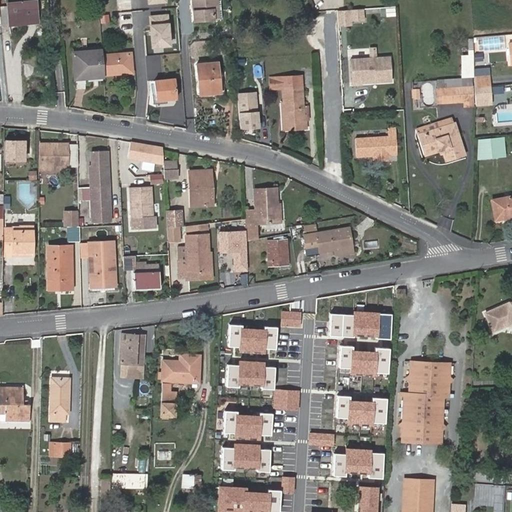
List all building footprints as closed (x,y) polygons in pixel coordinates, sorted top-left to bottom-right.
[(6,0),(7,7),(9,25),(36,23),(33,0),(6,0)] [(191,0),(194,20),(214,18),(212,0),(191,0)] [(386,7),(387,15),(397,14),(396,6),(386,7)] [(0,8),(0,20),(1,26),(9,25),(7,7),(0,8)] [(139,9),(127,9),(127,30),(138,30),(139,9)] [(350,9),(337,10),(338,25),(351,24),(350,9)] [(169,14),(149,15),(151,50),(171,48),(169,14)] [(484,36),(484,50),(505,50),(505,36),(484,36)] [(102,54),(101,49),(72,52),(75,79),(104,76),(103,75),(102,54)] [(102,54),(103,75),(134,72),(132,52),(102,54)] [(475,53),(475,66),(484,66),(484,53),(475,53)] [(362,84),(361,82),(361,79),(374,79),(374,81),(391,80),(390,57),(351,59),(353,84),(362,84)] [(197,64),(200,94),(221,92),(219,62),(197,64)] [(155,72),(157,100),(177,99),(174,70),(155,72)] [(237,92),(252,91),(251,70),(236,71),(237,92)] [(284,122),(304,121),(301,77),(272,79),(273,86),(282,85),(284,122)] [(444,89),(471,87),(471,79),(443,81),(444,89)] [(475,80),(475,89),(489,88),(489,79),(475,80)] [(472,106),(471,87),(444,89),(445,103),(462,102),(463,107),(472,106)] [(437,103),(445,103),(444,89),(436,89),(437,103)] [(258,92),(237,93),(239,130),(260,128),(258,92)] [(417,129),(419,134),(455,123),(453,117),(417,129)] [(443,148),(444,153),(446,160),(465,154),(455,123),(419,134),(426,154),(440,149),(443,148)] [(378,155),(378,159),(391,159),(390,155),(397,154),(396,129),(389,130),(389,136),(355,138),(356,156),(373,155),(378,155)] [(27,139),(5,138),(5,160),(27,160),(27,139)] [(503,138),(479,140),(478,158),(505,155),(503,138)] [(117,139),(118,155),(130,157),(131,141),(117,139)] [(156,146),(131,141),(130,157),(154,161),(156,146)] [(68,143),(39,143),(39,167),(68,167),(68,143)] [(108,150),(92,151),(93,164),(90,165),(94,222),(113,221),(111,199),(108,199),(107,186),(110,185),(108,150)] [(164,160),(164,168),(178,168),(177,159),(164,160)] [(178,168),(164,168),(164,177),(178,176),(178,168)] [(192,206),(213,205),(211,170),(190,171),(192,206)] [(152,185),(130,186),(132,217),(154,215),(152,185)] [(257,223),(276,223),(275,204),(278,203),(277,188),(254,189),(256,209),(245,209),(247,240),(257,238),(257,223)] [(511,196),(492,200),(496,220),(511,217),(511,196)] [(66,211),(66,226),(70,226),(80,225),(79,210),(66,211)] [(166,214),(167,227),(178,226),(182,225),(182,213),(166,214)] [(80,225),(70,226),(71,240),(80,239),(80,225)] [(306,235),(317,233),(315,225),(305,227),(306,235)] [(21,250),(33,250),(33,226),(23,226),(23,227),(14,227),(14,229),(6,229),(6,254),(22,254),(21,250)] [(167,227),(168,240),(178,239),(178,226),(167,227)] [(335,249),(352,246),(349,227),(317,233),(306,235),(304,235),(306,248),(318,246),(319,252),(335,249)] [(245,231),(220,231),(221,255),(233,255),(233,272),(246,271),(245,231)] [(189,277),(189,276),(188,273),(210,271),(208,234),(186,236),(187,259),(178,259),(180,278),(189,277)] [(270,265),(288,264),(286,240),(269,241),(270,265)] [(93,285),(114,284),(112,243),(92,243),(93,285)] [(57,282),(72,282),(71,245),(49,246),(50,288),(57,288),(57,282)] [(137,254),(125,254),(126,270),(138,269),(137,254)] [(135,288),(147,288),(147,285),(160,284),(159,264),(147,265),(148,271),(134,272),(135,288)] [(210,271),(188,273),(189,276),(189,277),(189,281),(211,279),(210,271)] [(405,299),(404,290),(395,290),(396,299),(405,299)] [(511,302),(510,303),(486,313),(494,331),(508,325),(511,325),(511,302)] [(299,326),(300,313),(281,311),(280,325),(299,326)] [(389,339),(391,314),(353,312),(353,315),(330,313),(328,335),(353,336),(353,334),(375,335),(375,338),(389,339)] [(229,324),(228,346),(239,347),(239,351),(263,352),(264,348),(275,349),(276,327),(265,326),(265,330),(240,329),(241,325),(229,324)] [(136,335),(121,333),(119,363),(122,364),(121,376),(136,378),(137,365),(134,365),(136,335)] [(146,335),(136,335),(134,365),(137,365),(136,378),(143,378),(146,335)] [(387,373),(389,348),(374,347),(374,352),(352,351),(352,346),(339,345),(338,367),(350,368),(350,373),(374,374),(374,372),(387,373)] [(170,391),(170,381),(199,383),(200,355),(179,354),(179,361),(163,360),(161,415),(175,416),(176,392),(170,391)] [(238,365),(227,364),(226,386),(237,387),(237,383),(262,385),(262,388),(273,389),(274,367),(263,366),(263,363),(239,361),(238,365)] [(411,442),(415,362),(410,362),(409,393),(404,393),(403,442),(411,442)] [(450,364),(415,362),(411,442),(441,444),(443,396),(448,396),(450,364)] [(65,413),(68,413),(69,379),(52,378),(50,421),(65,421),(65,413)] [(117,378),(114,407),(132,409),(134,380),(117,378)] [(0,419),(1,420),(6,420),(29,421),(29,406),(22,406),(22,403),(22,388),(0,387),(0,419)] [(298,410),(299,391),(281,390),(280,400),(274,400),(274,409),(298,410)] [(385,423),(386,398),(371,398),(371,402),(349,401),(349,396),(337,396),(336,417),(347,417),(347,423),(371,424),(371,423),(385,423)] [(224,411),(223,433),(234,433),(234,437),(259,438),(259,435),(271,435),(272,413),(260,413),(260,416),(236,415),(236,411),(224,411)] [(334,434),(309,433),(309,445),(334,447),(334,434)] [(70,443),(49,443),(49,455),(69,455),(70,443)] [(234,448),(222,447),(221,469),(233,470),(233,466),(257,467),(257,471),(269,471),(270,449),(258,449),(258,445),(234,444),(234,448)] [(382,478),(383,453),(370,453),(370,450),(345,448),(345,454),(333,453),(332,475),(345,476),(345,471),(367,472),(367,477),(382,478)] [(136,472),(116,472),(116,488),(136,488),(136,472)] [(201,488),(202,475),(183,475),(182,490),(201,491),(201,488)] [(293,493),(294,477),(282,476),(281,492),(293,493)] [(101,478),(100,497),(111,497),(111,478),(101,478)] [(400,511),(407,511),(409,479),(402,478),(400,511)] [(409,479),(407,511),(428,511),(430,480),(409,479)] [(375,511),(377,487),(359,486),(357,511),(375,511)] [(219,487),(218,511),(224,511),(232,511),(232,509),(243,510),(242,511),(267,511),(278,511),(280,490),(267,489),(267,493),(245,492),(245,488),(219,487)]
